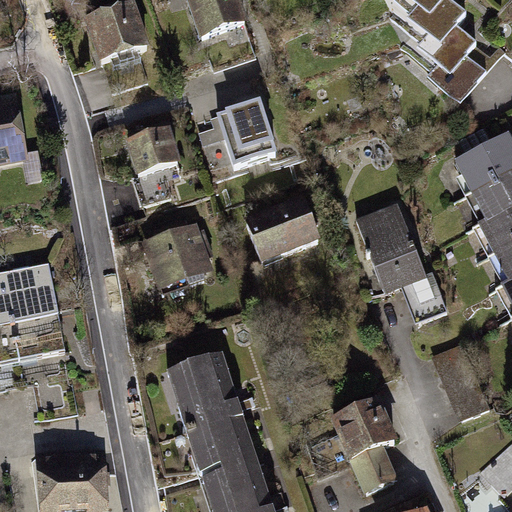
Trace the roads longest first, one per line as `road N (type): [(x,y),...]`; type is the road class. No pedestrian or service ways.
road 1 (unclassified): [(144,511),(81,152),(55,50)]
road 2 (residential): [(450,511),(405,404),(421,381),(402,317)]
